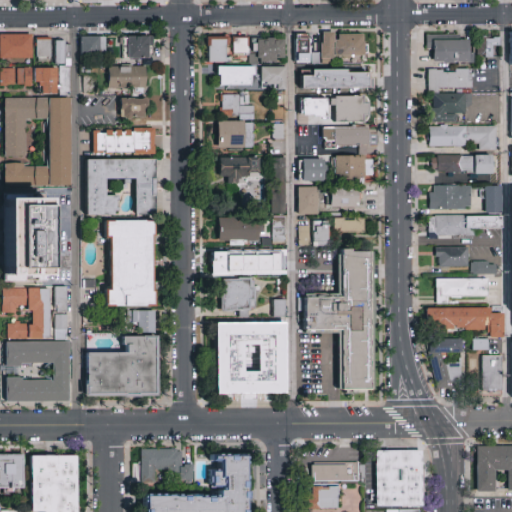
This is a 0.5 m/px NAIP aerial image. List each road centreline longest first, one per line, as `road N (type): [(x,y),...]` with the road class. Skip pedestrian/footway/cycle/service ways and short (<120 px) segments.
road 1 (residential): [(0,17),(511,14)]
road 2 (residential): [(0,426),(430,422)]
road 3 (residential): [(184,424),(182,0)]
road 4 (secondary): [(396,15),(403,366)]
